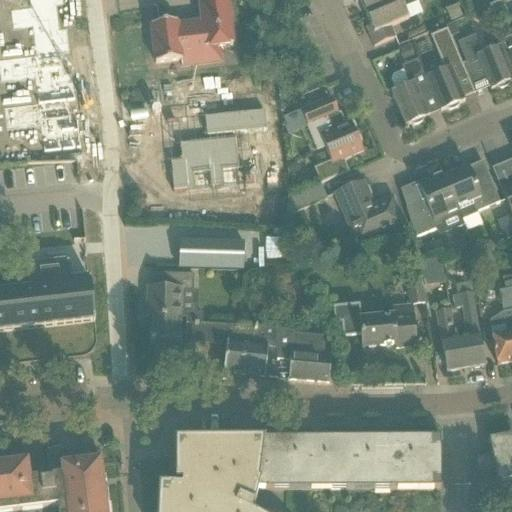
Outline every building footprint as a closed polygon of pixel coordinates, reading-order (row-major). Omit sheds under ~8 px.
[(28,0),(29,10),(63,6),(62,0),(28,0)] [(181,63),(182,69),(221,64),(219,49),(233,47),(227,0),(198,0),(201,24),(177,26),(176,21),(158,24),(158,27),(151,28),(155,66),(181,63)] [(352,0),(355,5),(359,3),(365,16),(401,0),(352,0)] [(401,0),(365,16),(370,29),(366,30),(374,49),(392,41),(396,40),(391,29),(408,22),(408,21),(403,10),(417,4),(415,0),(401,0)] [(29,10),(10,12),(12,32),(32,30),(35,58),(69,53),(66,25),(59,26),(56,9),(63,8),(63,6),(29,10)] [(444,71),(426,79),(432,95),(440,114),(446,112),(450,113),(457,110),(459,106),(465,103),(453,75),(463,70),(462,67),(447,31),(432,37),(438,53),(437,53),(444,71)] [(482,73),(491,93),(496,90),(500,91),(508,88),(510,85),(511,83),(511,74),(511,72),(501,47),(482,55),(474,38),(458,45),(466,65),(462,67),(463,70),(464,70),(467,79),(482,73)] [(511,38),(499,44),(501,47),(511,72),(511,71),(511,38)] [(35,58),(0,61),(0,85),(34,82),(37,106),(75,101),(71,69),(64,70),(62,56),(69,56),(69,53),(35,58)] [(390,94),(405,129),(410,127),(414,128),(422,124),(424,121),(430,118),(422,100),(432,95),(426,79),(418,61),(401,69),(409,86),(390,94)] [(320,185),(320,186),(349,174),(344,163),(364,155),(350,124),(341,128),(336,117),(339,116),(332,100),(313,107),(301,112),(307,127),(306,128),(314,146),(322,142),(331,164),(318,170),(324,183),(320,185)] [(37,106),(3,110),(6,133),(40,129),(43,153),(34,154),(34,156),(81,151),(77,117),(70,118),(68,104),(75,103),(75,101),(37,106)] [(265,113),(203,119),(205,139),(267,133),(265,113)] [(181,163),(170,164),(173,194),(187,193),(240,187),(235,141),(179,147),(181,163)] [(443,176),(442,176),(458,215),(475,208),(477,215),(500,205),(496,196),(488,178),(474,184),(468,170),(448,178),(444,180),(443,176)] [(406,211),(415,241),(443,229),(440,222),(458,215),(461,223),(458,215),(442,176),(418,186),(419,188),(425,203),(406,211)] [(334,196),(357,249),(405,229),(403,223),(395,204),(376,213),(364,184),(334,196)] [(287,200),(286,220),(327,202),(320,186),(287,200)] [(511,186),(501,191),(511,218),(511,186)] [(180,242),(179,271),(242,273),(243,244),(180,242)] [(420,244),(410,248),(416,261),(426,257),(420,244)] [(421,264),(417,265),(419,277),(419,279),(423,278),(440,275),(442,275),(440,261),(438,261),(421,264)] [(70,284),(68,264),(28,268),(30,292),(0,295),(0,334),(95,323),(90,281),(70,284)] [(149,291),(148,319),(155,319),(154,330),(151,330),(150,358),(178,359),(179,339),(179,331),(178,331),(179,320),(180,293),(193,294),(193,292),(193,277),(173,276),(153,276),(153,277),(155,277),(154,291),(149,291)] [(419,277),(405,280),(410,307),(410,308),(411,308),(425,306),(419,279),(419,277)] [(491,335),(497,367),(511,364),(511,290),(498,293),(502,315),(506,332),(491,335)] [(456,298),(452,299),(454,310),(457,310),(461,309),(473,307),(471,295),(468,296),(456,298)] [(395,347),(396,351),(415,349),(412,317),(361,322),(359,306),(332,309),(334,326),(341,325),(343,339),(361,338),(362,350),(395,347)] [(440,344),(446,376),(463,373),(457,341),(454,342),(449,312),(435,314),(440,344)] [(479,337),(474,312),(462,314),(467,339),(457,341),(463,373),(485,369),(479,337)] [(248,316),(246,328),(259,329),(260,317),(248,316)] [(202,326),(200,344),(225,347),(223,375),(277,380),(276,361),(275,331),(202,326)] [(289,382),(328,385),(331,356),(328,356),(329,348),(322,348),(323,339),(292,336),(293,333),(275,331),(276,361),(291,363),(289,382)] [(187,365),(187,376),(199,377),(200,366),(187,365)] [(158,488),(156,511),(251,511),(257,493),(440,492),(440,441),(418,441),(418,437),(407,437),(407,441),(375,441),(375,438),(364,438),(364,441),(332,441),(332,438),(320,438),(320,441),(174,442),(174,485),(180,485),(180,490),(158,488)] [(475,458),(475,494),(499,489),(498,484),(511,481),(511,440),(511,437),(488,441),(492,461),(476,464),(476,458),(475,458)] [(24,511),(57,508),(57,511),(105,511),(105,504),(102,505),(99,482),(102,482),(100,463),(65,467),(64,459),(50,461),(50,457),(49,458),(50,467),(28,470),(27,464),(8,466),(8,469),(0,470),(0,511),(24,511)]
